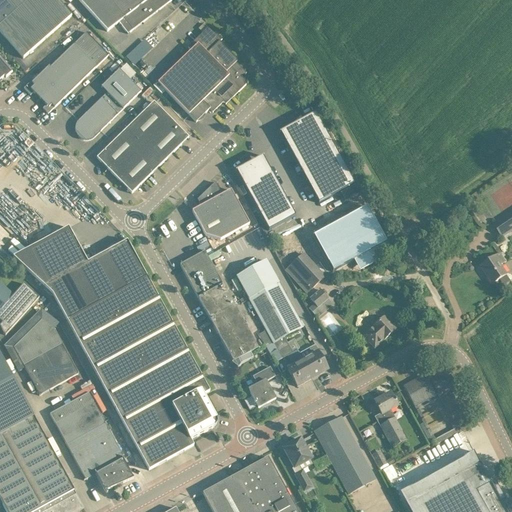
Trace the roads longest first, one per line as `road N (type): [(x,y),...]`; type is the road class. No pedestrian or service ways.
road 1 (unclassified): [(131,224),(266,87),(263,66),(212,0)]
road 2 (residential): [(251,438),(131,224)]
road 3 (unclassified): [(251,438),(419,348),(450,349)]
road 4 (residential): [(131,224),(27,120),(0,114)]
road 5 (unclassified): [(118,511),(251,438)]
road 6 (residential): [(511,457),(450,349)]
